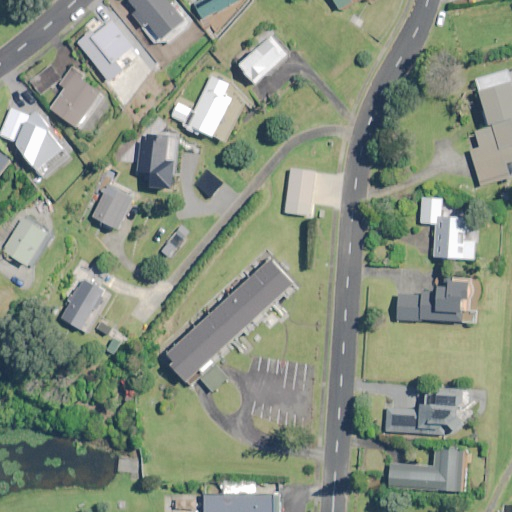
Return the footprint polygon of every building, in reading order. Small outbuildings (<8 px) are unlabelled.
[(158,48),(166,41),(171,47),(197,26),(179,3),(175,5),(171,0),(132,0),(125,6),(158,48)] [(200,0),(194,3),(204,23),(225,13),(248,2),(247,0),(200,0)] [(332,0),(340,13),(356,3),(354,0),(332,0)] [(105,28),(98,19),(74,39),(109,83),(144,55),(115,19),(105,28)] [(290,55),(272,37),(241,67),(258,85),(290,55)] [(63,79),(53,67),(32,85),(43,96),(63,79)] [(468,136),(483,189),(511,180),(511,73),(510,68),(475,79),(490,130),(468,136)] [(107,98),(73,71),(62,86),(65,88),(50,108),(81,132),(107,98)] [(186,135),(208,144),(211,138),(228,146),(249,99),(231,90),(233,86),(212,77),(186,135)] [(192,110),(179,104),(173,119),(186,125),(192,110)] [(34,110),(31,116),(12,108),(0,136),(18,143),(46,180),(74,159),(45,121),(47,116),(34,110)] [(140,174),(169,176),(170,169),(175,170),(176,138),(142,136),(140,174)] [(0,176),(13,161),(0,151),(0,176)] [(287,203),(311,206),(315,172),(291,169),(287,203)] [(136,199),(109,185),(94,217),(121,230),(136,199)] [(420,223),(437,225),(434,258),(476,262),(478,230),(468,230),(469,218),(445,217),(446,200),(422,199),(420,223)] [(59,234),(25,214),(4,249),(37,269),(59,234)] [(191,232),(182,226),(175,236),(184,242),(191,232)] [(181,248),(171,240),(161,252),(170,260),(181,248)] [(272,260),(165,354),(188,381),(295,286),(272,260)] [(84,333),(95,311),(99,314),(107,299),(103,296),(107,290),(78,275),(55,317),(84,333)] [(398,320),(479,326),(480,310),(473,310),(476,281),(451,279),(451,287),(437,286),(437,290),(423,289),(422,296),(400,294),(398,320)] [(387,433),(446,437),(447,433),(465,435),(466,422),(474,422),(475,408),(476,389),(435,386),(434,404),(390,401),(387,433)] [(392,469),(387,468),(386,489),(464,493),(466,452),(438,450),(438,466),(392,464),(392,469)] [(203,511),(272,511),(272,493),(204,494),(203,511)]
